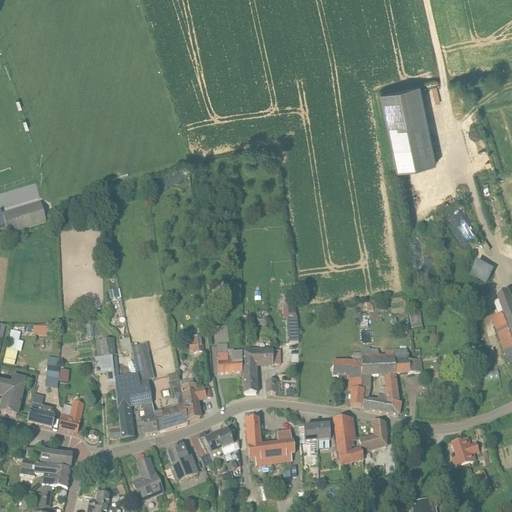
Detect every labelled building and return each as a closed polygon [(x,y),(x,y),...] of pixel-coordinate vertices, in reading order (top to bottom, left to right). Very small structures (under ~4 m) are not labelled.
[(420,86),(381,94),(397,172),(436,164),(420,86)] [(275,168),(274,159),(262,161),(263,169),(275,168)] [(39,204),(2,215),(7,234),(45,223),(39,204)] [(477,240),(469,244),(473,250),(480,245),(477,240)] [(490,250),(485,241),(480,245),(487,253),(490,250)] [(476,260),(470,277),(486,284),(493,268),(476,260)] [(511,304),(507,292),(498,296),(504,314),(511,336),(511,304)] [(110,304),(119,301),(117,293),(108,295),(110,304)] [(285,295),(285,303),(293,303),(293,295),(285,295)] [(208,328),(217,327),(215,312),(209,313),(206,313),(208,328)] [(412,327),(422,327),(421,312),(411,313),(412,327)] [(34,335),(48,336),(49,327),(34,327),(34,335)] [(204,353),(202,337),(191,339),(192,344),(192,351),(193,355),(198,354),(198,357),(203,357),(203,353),(204,353)] [(17,352),(20,353),(23,343),(18,341),(9,339),(6,349),(10,350),(17,352)] [(241,374),(241,353),(233,354),(233,350),(227,350),(227,344),(217,345),(218,364),(217,364),(218,375),(241,374)] [(137,375),(138,383),(147,382),(148,382),(140,346),(131,348),(132,351),(132,353),(137,375)] [(280,365),(280,351),(271,352),(271,350),(243,351),(244,396),(256,396),(255,366),(272,366),(272,365),(280,365)] [(393,355),(361,355),(361,364),(361,380),(360,392),(363,392),(362,399),(362,408),(362,410),(389,416),(391,404),(386,403),(385,396),(378,396),(377,401),(368,400),(370,394),(370,378),(382,377),(381,371),(394,371),(393,355)] [(415,373),(414,361),(408,362),(408,355),(393,355),(394,371),(381,371),(382,377),(384,377),(384,384),(385,396),(386,403),(391,404),(389,416),(398,417),(400,405),(398,405),(394,376),(409,375),(415,373)] [(106,373),(107,385),(115,384),(115,379),(113,357),(97,360),(99,374),(106,373)] [(361,380),(361,364),(352,363),(332,362),(331,377),(350,378),(349,391),(351,391),(350,407),(362,408),(362,399),(363,392),(360,392),(361,380)] [(57,388),(59,367),(47,366),(45,386),(57,388)] [(59,371),(58,381),(64,382),(65,382),(66,372),(65,372),(59,371)] [(144,437),(157,435),(154,416),(147,382),(138,383),(137,375),(118,378),(115,379),(115,384),(116,395),(120,431),(121,439),(121,442),(133,439),(129,408),(142,406),(143,413),(139,413),(144,437)] [(10,385),(0,382),(0,397),(4,398),(1,413),(16,417),(25,379),(12,376),(10,385)] [(192,380),(180,382),(182,388),(188,424),(200,420),(196,401),(211,399),(209,389),(203,390),(203,388),(196,390),(195,385),(193,385),(192,380)] [(275,383),(266,383),(267,395),(276,395),(279,395),(279,383),(275,383)] [(178,409),(154,416),(157,435),(188,425),(188,424),(182,388),(181,388),(172,390),(174,400),(176,400),(178,409)] [(59,430),(77,434),(82,404),(72,403),(71,408),(63,406),(59,430)] [(48,410),(48,408),(33,405),(28,423),(52,429),(54,419),(53,411),(48,410)] [(260,446),(257,421),(246,423),(250,461),(294,456),(292,443),(291,443),(290,432),(277,434),(278,444),(260,446)] [(333,421),(344,467),(363,463),(362,455),(387,448),(387,446),(386,426),(371,423),(372,437),(358,440),(360,449),(350,451),(349,448),(353,447),(352,442),(356,442),(352,421),(333,421)] [(317,442),(329,441),(329,427),(316,428),(317,442)] [(316,442),(317,442),(316,428),(303,429),(304,443),(309,443),(310,454),(317,453),(316,442)] [(111,440),(121,439),(120,431),(110,432),(111,440)] [(238,444),(233,446),(227,432),(216,436),(216,434),(215,435),(216,437),(215,437),(224,457),(239,451),(238,444)] [(224,457),(215,437),(214,437),(213,435),(213,436),(214,437),(204,442),(210,456),(213,464),(224,459),(224,457)] [(455,468),(469,463),(475,462),(473,456),(477,454),(474,445),(469,446),(467,440),(451,445),(456,459),(452,461),(453,463),(455,468)] [(190,458),(187,459),(183,448),(166,455),(172,468),(174,467),(180,482),(197,474),(190,458)] [(48,465),(70,469),(72,457),(42,453),(40,463),(48,465)] [(70,471),(35,467),(35,470),(32,469),(33,463),(23,461),(22,467),(21,467),(20,474),(34,477),(34,475),(43,476),(69,480),(70,471)] [(154,475),(149,462),(137,467),(142,480),(132,484),(141,504),(163,494),(154,475)] [(237,469),(234,462),(227,465),(230,472),(237,469)] [(471,477),(471,478),(475,487),(487,481),(483,472),(471,477)] [(221,476),(223,482),(231,479),(228,473),(221,476)] [(67,490),(69,480),(43,476),(41,488),(42,488),(40,497),(37,511),(45,511),(47,511),(51,488),(67,490)] [(237,497),(238,495),(244,494),(243,489),(237,490),(236,489),(234,488),(232,487),(230,487),(229,487),(227,488),(226,489),(225,491),(224,493),(224,495),(225,496),(226,498),(227,499),(229,500),(231,500),(232,500),(234,500),(236,498),(237,497)] [(385,497),(384,491),(372,494),(374,500),(385,497)] [(108,508),(110,496),(98,494),(96,505),(89,503),(87,511),(116,511),(117,510),(108,508)] [(372,494),(361,497),(362,503),(374,500),(372,494)] [(412,505),(413,511),(433,511),(433,508),(429,509),(428,502),(412,505)]
